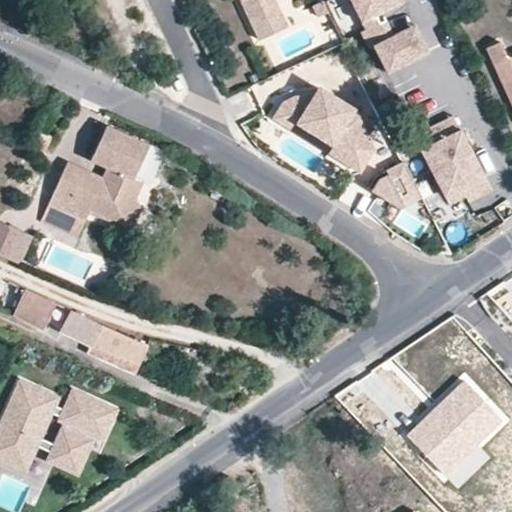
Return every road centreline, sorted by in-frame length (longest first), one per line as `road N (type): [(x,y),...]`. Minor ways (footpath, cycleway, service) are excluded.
road 1 (residential): [(430,306),(357,240),(202,142),(0,42)]
road 2 (residential): [(123,511),(430,306)]
